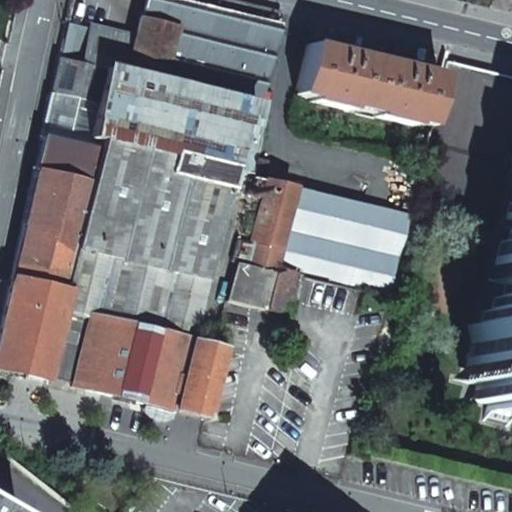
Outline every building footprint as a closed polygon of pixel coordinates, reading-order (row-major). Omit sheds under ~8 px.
[(251,108),(256,109),(274,37),(276,30),(277,25),(173,0),(141,0),(134,35),(124,76),(251,108)] [(101,70),(124,76),(134,35),(87,24),(85,30),(63,24),(55,59),(101,70)] [(412,124),(426,128),(438,77),(405,69),(373,61),(339,53),(306,45),(294,95),(308,99),(308,102),(346,112),(347,108),(373,115),(372,118),(410,128),(412,124)] [(48,94),(94,105),(101,70),(55,59),(48,94)] [(511,79),(442,63),(438,77),(426,128),(421,144),(436,147),(417,227),(494,246),(496,243),(503,244),(507,229),(510,230),(511,224),(501,221),(505,204),(511,205),(511,79)] [(206,186),(225,190),(229,174),(236,176),(251,108),(124,76),(101,70),(94,105),(88,127),(86,139),(94,141),(210,170),(206,186)] [(40,129),(86,139),(88,127),(43,117),(40,129)] [(0,370),(3,371),(42,380),(43,377),(70,252),(92,149),(38,137),(14,252),(0,318),(0,370)] [(70,252),(204,283),(225,190),(206,186),(210,170),(94,141),(92,149),(70,252)] [(291,188),(274,184),(263,180),(247,245),(244,267),(271,273),(276,253),(274,252),(288,197),(289,197),(291,188)] [(382,299),(401,226),(289,197),(288,197),(274,252),(276,253),(271,273),(272,273),(299,279),(382,299)] [(511,411),(511,205),(505,204),(501,221),(511,224),(510,230),(507,229),(503,244),(496,243),(494,246),(490,267),(497,268),(493,284),(501,285),(497,300),(490,298),(486,314),(479,312),(475,327),(467,326),(471,345),(466,367),(473,369),(469,384),(476,386),(473,401),(488,405),(487,412),(510,418),(511,411)] [(244,267),(247,245),(233,241),(228,263),(233,265),(244,267)] [(69,386),(173,412),(190,343),(204,283),(70,252),(43,377),(56,381),(69,384),(69,386)] [(224,302),(261,311),(271,273),(244,267),(233,265),(224,302)] [(272,273),(263,311),(290,317),(299,279),(272,273)] [(173,412),(187,416),(203,346),(190,343),(173,412)] [(187,416),(203,420),(219,351),(203,346),(187,416)]
